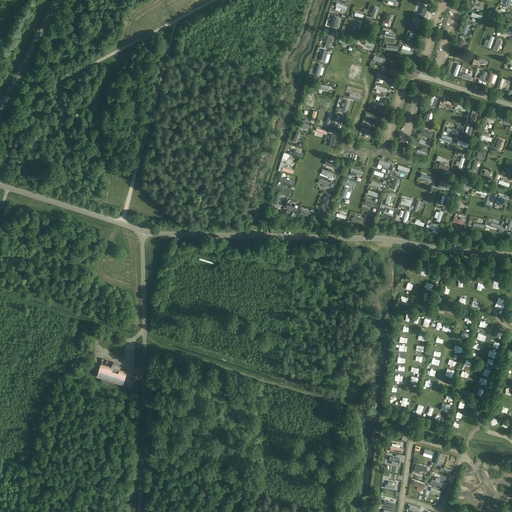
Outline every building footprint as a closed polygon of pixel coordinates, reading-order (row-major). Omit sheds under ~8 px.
[(374,6),(370,17),(374,19),(378,7),(374,6)] [(381,108),(384,100),(380,99),(378,104),(374,103),(373,105),(381,108)] [(483,175),(482,178),(490,181),(491,178),(488,177),(490,173),(485,172),(483,175)] [(430,182),(432,177),(421,174),(420,178),(430,182)] [(450,332),(451,324),(443,324),(443,331),(450,332)] [(111,383),(111,382),(122,386),(127,372),(120,369),(121,367),(113,363),(111,366),(102,364),(100,363),(96,378),(103,380),(103,381),(104,382),(104,383),(105,383),(105,384),(106,384),(107,385),(108,385),(109,385),(109,384),(110,384),(110,383),(111,383)] [(469,377),(471,372),(468,371),(462,369),(460,375),(469,377)] [(453,401),(454,398),(451,397),(452,395),(444,393),(443,399),(453,401)] [(440,408),(447,411),(449,406),(442,403),(440,408)] [(462,429),(464,423),(460,422),(454,420),(452,426),(462,429)] [(438,453),(434,464),(439,465),(443,455),(438,453)] [(427,468),(415,464),(414,469),(426,472),(427,468)] [(505,466),(503,475),(510,476),(511,467),(505,466)] [(463,481),(468,482),(471,472),(465,470),(463,476),(464,477),(463,481)] [(431,480),(430,485),(440,488),(442,483),(431,480)]
